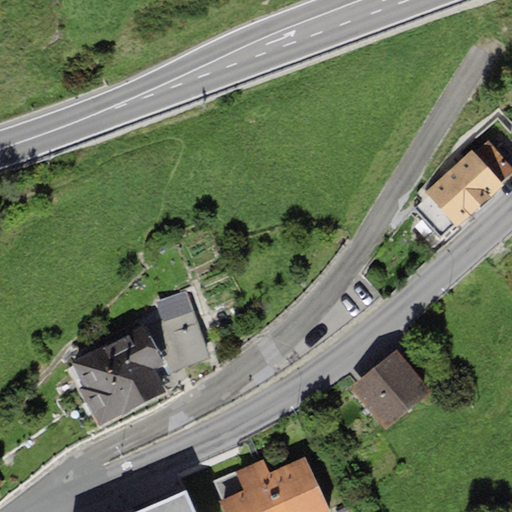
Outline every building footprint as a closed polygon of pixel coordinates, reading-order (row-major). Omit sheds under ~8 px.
[(473,145),(423,188),(408,202),(439,236),(455,222),(461,217),(511,173),(511,165),(487,138),(475,147),(473,145)] [(147,325),(75,361),(86,384),(81,387),(99,423),(179,385),(173,369),(186,361),(213,361),(195,304),(190,289),(160,299),(162,308),(143,318),(147,325)] [(371,369),(350,387),(383,426),(428,388),(395,349),(371,369)] [(243,488),(217,498),(223,511),(328,511),(304,456),(267,471),(262,460),(250,465),(235,471),(243,488)] [(134,511),(195,511),(186,490),(134,511)]
